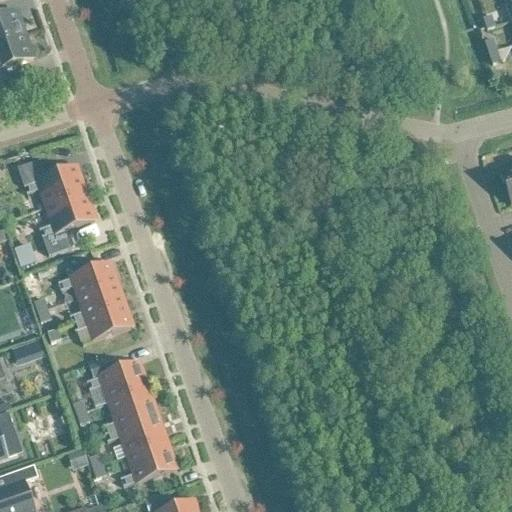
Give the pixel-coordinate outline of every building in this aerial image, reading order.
[(0,48),(24,40),(16,16),(0,21),(0,48)] [(487,34),(495,32),(491,20),(483,23),(487,34)] [(0,75),(33,64),(24,40),(0,48),(0,87),(3,87),(0,79),(0,75)] [(492,44),(485,46),(489,58),(496,55),(492,44)] [(500,67),(496,55),(489,58),(492,69),(500,67)] [(85,199),(76,172),(47,182),(41,165),(18,173),(27,199),(41,194),(47,212),(85,199)] [(511,175),(501,179),(511,210),(511,209),(511,175)] [(95,226),(85,199),(47,212),(54,230),(39,235),(42,243),(49,261),(72,253),(66,236),(95,226)] [(29,247),(13,253),(19,271),(20,270),(35,265),(29,247)] [(117,290),(110,269),(72,282),(72,283),(58,288),(61,296),(75,291),(80,304),(117,290)] [(125,311),(117,290),(80,304),(84,316),(70,321),(72,329),(125,311)] [(43,305),(34,308),(37,319),(47,315),(43,305)] [(132,332),(125,311),(72,329),(75,337),(90,332),(94,345),(132,332)] [(47,315),(37,319),(41,329),(50,326),(47,315)] [(57,335),(46,338),(50,349),(60,345),(57,335)] [(40,344),(28,348),(34,366),(46,362),(40,344)] [(113,362),(90,370),(94,383),(100,381),(118,375),(113,362)] [(148,395),(138,368),(118,375),(100,381),(101,382),(86,387),(89,395),(104,390),(110,408),(148,395)] [(157,421),(148,395),(110,408),(116,427),(102,432),(105,440),(157,421)] [(72,410),(76,421),(86,417),(82,406),(72,410)] [(86,417),(76,421),(80,431),(90,427),(86,417)] [(0,465),(22,457),(8,420),(0,422),(0,465)] [(166,447),(157,421),(105,440),(108,447),(122,442),(128,460),(166,447)] [(176,475),(166,447),(128,460),(135,479),(120,484),(123,492),(138,487),(138,488),(176,475)] [(83,453),(67,459),(73,475),(74,476),(89,470),(83,453)] [(88,463),(92,473),(101,470),(97,459),(88,463)] [(0,494),(0,511),(33,511),(25,487),(39,483),(34,470),(11,479),(15,490),(0,494)] [(101,470),(92,473),(95,484),(105,480),(101,470)] [(151,502),(154,511),(166,511),(169,511),(165,498),(151,502)]
